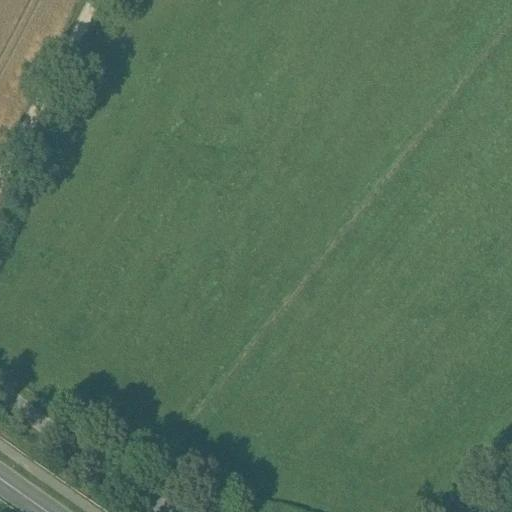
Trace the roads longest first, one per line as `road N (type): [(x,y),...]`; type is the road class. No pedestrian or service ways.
road 1 (unclassified): [(173,511),(0,386)]
road 2 (track): [(99,0),(0,185)]
